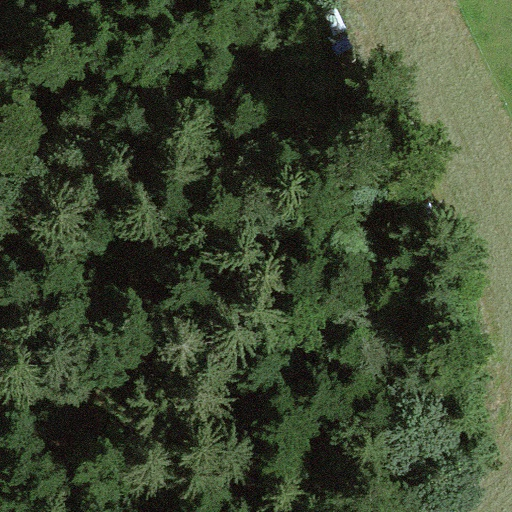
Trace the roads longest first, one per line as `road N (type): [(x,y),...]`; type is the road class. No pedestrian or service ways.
road 1 (track): [(409,0),(415,75),(511,196)]
road 2 (track): [(511,421),(422,511)]
